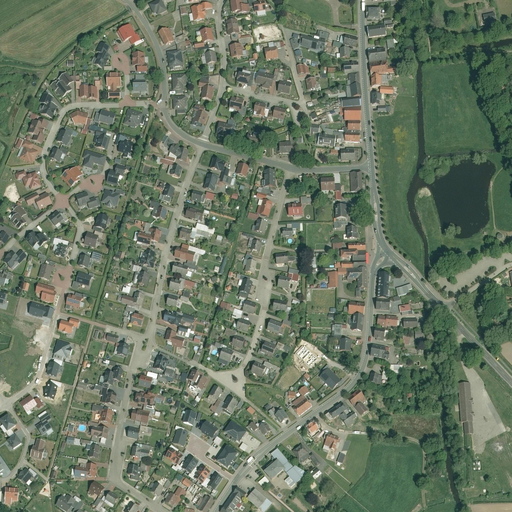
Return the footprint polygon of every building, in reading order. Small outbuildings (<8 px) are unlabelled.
[(166,11),(160,0),(159,0),(149,5),(154,14),(157,13),(158,15),(166,11)] [(239,0),(231,0),(231,11),(240,10),(240,13),(244,13),(247,12),(246,2),(240,3),(239,0)] [(253,9),(265,9),(264,0),(254,1),(253,0),(248,0),(249,5),(253,5),(253,9)] [(206,2),(189,6),(193,20),(202,18),(201,14),(204,13),(203,9),(207,8),(211,8),(212,5),(206,2)] [(380,9),(366,9),(367,22),(380,22),(380,9)] [(482,17),(484,28),(495,26),(493,15),(482,17)] [(165,18),(154,23),(166,45),(174,40),(176,49),(168,51),(169,66),(182,65),(180,50),(185,49),(182,34),(174,36),(165,18)] [(236,18),(226,20),(227,34),(230,33),(231,43),(229,43),(230,56),(241,55),(240,45),(247,45),(246,35),(239,36),(236,18)] [(384,26),(368,28),(370,39),(388,36),(386,29),(394,28),(393,21),(383,23),(384,26)] [(139,41),(129,25),(117,32),(119,37),(123,43),(128,40),(132,45),(139,41)] [(212,41),(211,28),(199,30),(200,40),(195,41),(195,49),(200,48),(200,53),(205,52),(205,56),(201,57),(201,63),(216,61),(214,49),(210,50),(209,46),(204,47),(204,42),(212,41)] [(324,46),(328,33),(320,30),(317,38),(294,31),(293,36),(302,39),(300,44),(315,49),(317,44),(324,46)] [(336,58),(349,57),(348,46),(353,45),(355,36),(344,33),(342,41),(332,40),(332,47),(339,47),(339,53),(336,53),(336,58)] [(369,49),(370,59),(386,59),(385,49),(393,49),(393,40),(384,40),(384,39),(376,39),(377,49),(369,49)] [(264,46),(266,58),(277,57),(275,48),(281,47),(280,40),(272,42),(273,45),(264,46)] [(103,69),(109,56),(106,55),(109,48),(101,44),(97,53),(99,54),(93,64),(103,69)] [(144,54),(132,54),(132,66),(137,65),(137,73),(147,72),(147,64),(144,64),(144,54)] [(371,62),(371,85),(381,85),(381,78),(387,78),(387,73),(397,73),(397,64),(386,64),(386,62),(371,62)] [(307,63),(297,63),(297,71),(307,72),(307,63)] [(359,73),(358,63),(349,64),(349,63),(344,63),(344,69),(343,69),(343,73),(345,73),(345,74),(359,73)] [(335,66),(320,66),(320,76),(335,76),(335,66)] [(237,70),(235,80),(247,82),(248,78),(254,79),(253,81),(261,82),(260,86),(267,88),(269,81),(272,82),(272,78),(279,79),(276,89),(287,92),(290,79),(281,77),(283,72),(272,69),(271,73),(248,67),(247,72),(237,70)] [(73,81),(66,73),(58,79),(61,82),(58,85),(55,82),(50,87),(55,92),(56,91),(62,98),(70,91),(67,87),(73,81)] [(183,73),(170,74),(171,89),(184,88),(183,73)] [(121,74),(106,74),(107,87),(110,87),(110,90),(108,90),(108,99),(120,99),(120,90),(117,90),(116,87),(121,87),(121,74)] [(351,85),(359,84),(359,74),(349,75),(349,81),(350,81),(351,85)] [(135,81),(135,91),(148,90),(148,81),(146,81),(146,75),(137,75),(137,81),(135,81)] [(200,97),(208,99),(212,85),(207,84),(207,76),(199,76),(197,85),(203,86),(200,97)] [(314,76),(305,79),(307,90),(316,88),(314,76)] [(362,97),(360,85),(349,86),(349,87),(346,87),(346,89),(350,88),(351,98),(362,97)] [(88,87),(79,87),(79,98),(87,98),(87,101),(96,100),(95,89),(88,89),(88,87)] [(371,92),(371,104),(380,104),(380,96),(393,96),(393,90),(380,90),(380,92),(371,92)] [(52,119),(57,107),(50,104),(53,97),(44,93),(39,103),(44,105),(40,114),(52,119)] [(185,95),(173,95),(173,110),(185,110),(185,95)] [(342,108),(361,107),(361,98),(341,100),(342,104),(335,106),(335,109),(342,108)] [(230,101),(228,109),(239,111),(241,103),(230,101)] [(193,120),(201,124),(207,112),(201,110),(203,106),(195,103),(193,108),(197,110),(193,120)] [(250,103),(248,111),(260,113),(262,105),(250,103)] [(345,121),(360,121),(361,107),(345,108),(345,121)] [(273,108),(270,115),(282,120),(285,113),(273,108)] [(143,114),(128,110),(123,124),(134,128),(135,124),(139,126),(143,114)] [(79,111),(71,116),(76,125),(81,122),(88,125),(91,115),(79,111)] [(101,122),(115,126),(118,115),(104,111),(103,114),(99,113),(96,122),(101,123),(101,122)] [(38,123),(33,121),(28,133),(34,135),(32,141),(40,144),(44,135),(39,133),(41,128),(46,130),(48,123),(39,120),(38,123)] [(348,131),(360,131),(360,122),(348,122),(348,131)] [(231,127),(218,123),(214,133),(227,138),(231,127)] [(315,124),(312,133),(315,134),(315,132),(321,133),(323,126),(315,124)] [(247,132),(245,143),(258,145),(259,141),(265,142),(267,130),(258,128),(257,133),(247,132)] [(97,147),(107,150),(110,138),(105,137),(106,131),(97,129),(95,135),(100,136),(97,147)] [(66,146),(71,135),(62,131),(57,142),(66,146)] [(345,142),(360,143),(360,134),(345,133),(345,142)] [(317,145),(334,147),(336,137),(319,135),(319,141),(318,141),(317,145)] [(167,173),(177,176),(180,168),(173,165),(175,158),(184,160),(188,149),(176,145),(168,138),(163,143),(169,148),(167,155),(164,154),(163,157),(159,156),(158,161),(170,165),(167,173)] [(122,139),(118,152),(129,156),(133,143),(122,139)] [(32,165),(38,153),(31,150),(33,145),(24,140),(21,147),(23,149),(19,159),(32,165)] [(290,143),(281,143),(280,155),(290,155),(290,143)] [(58,163),(62,153),(53,149),(49,159),(58,163)] [(346,152),(341,152),(341,161),(354,161),(354,149),(346,149),(346,152)] [(106,156),(85,150),(80,166),(92,170),(94,163),(103,166),(106,156)] [(207,173),(204,186),(213,188),(214,183),(217,184),(218,180),(233,184),(235,177),(230,176),(232,169),(223,167),(224,160),(210,156),(208,168),(220,171),(219,176),(207,173)] [(248,167),(239,164),(236,175),(245,177),(248,167)] [(74,166),(60,178),(70,189),(80,181),(78,179),(83,175),(74,166)] [(115,172),(110,171),(106,184),(117,186),(120,176),(123,176),(125,168),(117,166),(115,172)] [(41,187),(36,172),(26,176),(25,172),(15,175),(17,180),(22,179),(25,188),(29,186),(31,190),(41,187)] [(363,172),(350,172),(350,193),(363,193),(363,172)] [(275,176),(265,176),(265,181),(262,181),(262,187),(265,187),(274,187),(275,176)] [(334,176),(319,177),(320,193),(327,193),(327,191),(340,191),(340,183),(334,183),(334,176)] [(164,195),(171,197),(174,188),(159,183),(157,188),(166,191),(164,195)] [(115,189),(113,195),(122,198),(124,192),(115,189)] [(193,190),(190,199),(201,202),(203,197),(212,200),(214,193),(202,189),(201,192),(193,190)] [(86,192),(75,196),(79,208),(87,205),(88,209),(97,206),(95,198),(89,200),(86,192)] [(39,210),(52,204),(46,193),(39,197),(37,194),(25,200),(28,206),(35,203),(39,210)] [(104,193),(100,204),(104,205),(103,207),(109,209),(110,207),(114,208),(118,197),(104,193)] [(267,195),(259,193),(257,200),(265,202),(267,195)] [(151,216),(163,219),(165,207),(158,205),(159,201),(151,198),(148,208),(153,209),(151,216)] [(299,206),(289,206),(289,218),(302,218),(302,206),(307,206),(307,200),(307,198),(299,198),(299,206)] [(271,205),(264,203),(261,214),(268,215),(271,205)] [(10,212),(14,217),(8,222),(16,231),(23,225),(18,220),(25,214),(18,206),(10,212)] [(203,211),(188,206),(185,215),(195,218),(196,214),(207,217),(209,211),(203,209),(203,211)] [(346,219),(346,206),(336,207),(336,220),(331,221),(331,223),(334,223),(346,222),(346,219)] [(65,223),(69,220),(64,213),(60,216),(65,223)] [(47,222),(53,229),(62,221),(56,214),(47,222)] [(108,218),(98,215),(95,227),(104,230),(108,218)] [(181,228),(178,238),(192,241),(194,232),(207,236),(208,232),(212,233),(213,227),(196,222),(195,227),(190,225),(189,230),(181,228)] [(140,233),(137,242),(149,246),(151,241),(158,243),(161,232),(152,230),(150,229),(151,225),(146,223),(144,231),(145,231),(144,234),(140,233)] [(266,224),(259,223),(257,233),(264,235),(266,224)] [(356,228),(347,229),(348,240),(356,239),(358,239),(358,235),(356,235),(356,228)] [(292,230),(282,230),(283,240),(292,239),(292,230)] [(28,236),(23,240),(30,248),(34,245),(37,248),(45,241),(38,233),(31,239),(28,236)] [(0,244),(2,246),(8,238),(0,234),(0,244)] [(82,237),(80,245),(93,249),(95,241),(82,237)] [(260,245),(252,243),(249,253),(258,255),(260,245)] [(173,264),(171,271),(185,275),(187,269),(191,271),(194,260),(190,259),(192,252),(198,253),(199,248),(187,244),(186,249),(176,246),(173,255),(188,260),(186,268),(173,264)] [(55,257),(63,259),(66,248),(58,245),(55,257)] [(11,272),(17,265),(18,266),(26,257),(19,251),(13,259),(10,256),(2,265),(11,272)] [(80,251),(76,266),(86,269),(90,254),(80,251)] [(122,259),(124,253),(118,251),(116,258),(122,259)] [(139,265),(153,269),(156,260),(153,260),(155,253),(146,251),(144,259),(141,258),(139,265)] [(366,268),(366,251),(338,252),(339,259),(349,259),(349,258),(353,257),(353,264),(352,264),(349,264),(349,263),(342,263),(342,264),(337,264),(337,269),(366,268)] [(275,256),(276,265),(290,264),(290,253),(285,253),(285,255),(275,256)] [(92,254),(90,261),(97,263),(99,256),(92,254)] [(256,263),(248,262),(245,275),(254,276),(256,263)] [(41,266),(37,280),(47,283),(51,270),(41,266)] [(280,274),(278,284),(288,286),(289,280),(297,281),(298,269),(287,267),(287,271),(291,272),(290,276),(280,274)] [(367,289),(366,269),(348,269),(337,269),(337,273),(343,273),(343,274),(347,274),(347,281),(353,281),(353,279),(358,279),(358,289),(367,289)] [(336,288),(336,273),(328,273),(328,276),(330,276),(330,285),(328,285),(328,288),(336,288)] [(147,287),(150,276),(142,274),(139,285),(147,287)] [(76,275),(74,284),(88,288),(91,279),(76,275)] [(170,278),(168,287),(179,290),(179,286),(184,287),(185,284),(195,287),(197,281),(183,278),(182,281),(170,278)] [(378,278),(378,309),(387,309),(387,297),(393,297),(394,300),(402,300),(400,288),(387,290),(387,278),(378,278)] [(252,285),(245,282),(241,295),(249,297),(252,285)] [(40,296),(38,301),(51,305),(53,297),(51,296),(53,290),(35,285),(33,294),(40,296)] [(179,293),(177,298),(188,301),(190,292),(183,290),(182,294),(179,293)] [(123,297),(121,304),(140,310),(144,297),(135,294),(133,300),(123,297)] [(167,295),(165,304),(174,306),(176,298),(167,295)] [(66,296),(64,305),(77,309),(80,300),(66,296)] [(287,303),(275,301),(273,310),(285,312),(287,303)] [(48,308),(32,303),(29,314),(45,319),(48,308)] [(257,306),(246,303),(243,313),(254,316),(257,306)] [(410,303),(399,306),(401,315),(412,313),(410,303)] [(367,306),(348,305),(348,315),(356,316),(356,317),(354,317),(353,331),(362,331),(363,317),(361,316),(361,314),(366,315),(367,306)] [(165,311),(162,320),(172,322),(173,319),(191,323),(192,317),(187,316),(188,314),(178,312),(177,314),(165,311)] [(376,316),(376,323),(396,325),(396,316),(385,315),(385,317),(376,316)] [(145,318),(134,316),(131,330),(143,332),(145,318)] [(415,318),(403,318),(403,326),(415,326),(415,318)] [(77,324),(64,321),(61,330),(74,334),(77,324)] [(250,323),(238,321),(237,331),(248,333),(250,323)] [(284,326),(272,322),(268,332),(281,337),(284,329),(284,326)] [(229,343),(239,347),(243,338),(233,335),(235,330),(226,326),(223,335),(231,338),(229,343)] [(341,326),(333,326),(333,341),(337,342),(337,337),(341,337),(341,326)] [(187,337),(188,331),(175,328),(174,331),(167,329),(164,339),(172,341),(171,345),(180,347),(183,336),(187,337)] [(385,329),(376,328),(375,339),(383,340),(385,329)] [(113,353),(125,356),(127,343),(117,341),(118,335),(107,333),(105,342),(115,344),(113,353)] [(410,336),(402,335),(401,344),(409,345),(410,336)] [(73,344),(60,341),(56,355),(69,358),(73,344)] [(217,356),(228,360),(232,350),(222,346),(223,344),(215,341),(213,346),(220,349),(217,356)] [(349,341),(340,341),(341,353),(349,353),(349,341)] [(276,348),(265,344),(261,355),(274,359),(277,351),(287,355),(289,347),(278,343),(276,348)] [(373,345),(371,354),(387,357),(388,353),(384,352),(385,347),(373,345)] [(132,409),(130,419),(144,422),(146,414),(151,415),(154,399),(160,401),(162,393),(157,392),(158,388),(150,386),(151,380),(164,383),(165,375),(170,376),(169,383),(176,385),(179,373),(173,372),(174,367),(166,365),(167,359),(157,356),(154,368),(158,369),(156,376),(140,373),(137,386),(147,388),(146,394),(136,392),(134,401),(143,403),(141,412),(132,409)] [(254,357),(249,370),(259,374),(263,366),(276,371),(277,366),(254,357)] [(388,362),(372,358),(370,366),(386,370),(388,362)] [(99,376),(119,380),(122,368),(115,366),(116,361),(106,359),(105,364),(112,366),(111,371),(101,369),(99,376)] [(395,371),(395,374),(404,374),(404,365),(392,365),(392,371),(395,371)] [(328,369),(320,377),(333,389),(340,382),(328,369)] [(200,374),(192,370),(188,380),(196,384),(200,374)] [(372,372),(370,380),(380,383),(381,378),(389,380),(390,374),(382,372),(381,374),(372,372)] [(208,382),(201,378),(195,388),(202,393),(208,382)] [(88,390),(90,384),(81,381),(79,387),(88,390)] [(293,409),(297,414),(311,404),(305,396),(310,392),(305,384),(298,389),(301,394),(291,402),(295,408),(293,409)] [(473,423),(470,384),(458,385),(461,424),(462,436),(463,436),(472,435),(473,435),(472,423),(473,423)] [(105,404),(115,406),(117,396),(107,394),(108,386),(102,385),(99,397),(106,398),(105,404)] [(222,390),(214,385),(206,397),(214,402),(210,409),(218,414),(221,409),(229,413),(237,401),(227,395),(223,401),(217,398),(222,390)] [(364,394),(351,401),(360,417),(368,413),(364,405),(368,402),(364,394)] [(28,396),(17,404),(24,414),(34,407),(37,410),(42,407),(36,399),(32,401),(28,396)] [(344,406),(330,416),(335,422),(340,419),(347,429),(354,430),(360,424),(356,420),(358,418),(358,417),(355,414),(352,415),(344,406)] [(249,410),(254,415),(258,412),(252,407),(249,410)] [(101,422),(110,424),(113,412),(104,410),(101,422)] [(193,426),(196,415),(187,412),(183,423),(193,426)] [(289,419),(283,412),(277,416),(283,423),(289,419)] [(6,414),(0,418),(0,425),(5,433),(14,426),(6,414)] [(39,423),(33,427),(40,437),(50,430),(45,422),(49,420),(45,414),(37,419),(39,423)] [(91,435),(106,438),(108,428),(95,425),(96,422),(89,420),(87,425),(93,427),(91,435)] [(308,433),(313,440),(324,432),(321,428),(316,432),(314,429),(318,425),(314,420),(305,427),(309,432),(308,433)] [(271,431),(264,421),(257,426),(264,436),(271,431)] [(212,439),(218,430),(206,422),(200,431),(212,439)] [(239,443),(246,433),(232,423),(225,433),(239,443)] [(258,429),(253,423),(249,425),(254,432),(258,429)] [(129,427),(127,437),(136,439),(138,432),(146,433),(147,428),(139,426),(138,428),(129,427)] [(187,433),(178,431),(174,444),(183,447),(187,433)] [(326,459),(331,460),(339,439),(326,434),(323,439),(326,440),(324,445),(330,448),(326,459)] [(5,441),(11,450),(20,444),(14,435),(5,441)] [(216,442),(221,446),(224,440),(219,437),(216,442)] [(31,447),(28,458),(39,462),(42,450),(41,450),(43,443),(35,441),(33,447),(31,447)] [(148,447),(134,444),(132,458),(140,460),(139,467),(130,465),(128,474),(132,475),(131,478),(139,479),(141,470),(148,472),(150,464),(147,463),(150,448),(154,449),(155,445),(148,444),(148,447)] [(245,452),(248,447),(243,444),(240,449),(245,452)] [(302,444),(293,450),(302,463),(310,458),(315,465),(320,462),(312,451),(309,453),(302,444)] [(98,460),(100,448),(90,446),(88,458),(98,460)] [(227,469),(237,454),(227,447),(217,462),(227,469)] [(278,447),(269,454),(275,461),(264,469),(271,479),(284,469),(295,484),(307,475),(293,463),(291,465),(278,447)] [(178,465),(183,457),(171,449),(166,457),(178,465)] [(344,457),(338,455),(335,463),(341,465),(344,457)] [(190,474),(198,462),(190,457),(182,469),(190,474)] [(74,466),(74,479),(84,480),(84,475),(95,476),(95,464),(87,464),(87,459),(78,459),(78,466),(74,466)] [(202,484),(210,472),(202,467),(194,479),(202,484)] [(317,467),(311,472),(314,477),(321,473),(317,467)] [(18,478),(17,480),(24,485),(31,476),(24,470),(23,471),(22,471),(17,476),(18,478)] [(263,474),(256,480),(260,484),(266,478),(263,474)] [(208,486),(214,490),(222,479),(216,475),(208,486)] [(200,487),(185,476),(181,482),(187,486),(186,487),(192,492),(195,488),(197,490),(200,487)] [(155,480),(149,489),(157,495),(163,486),(166,488),(171,482),(165,477),(160,483),(155,480)] [(105,491),(97,484),(92,490),(101,496),(105,491)] [(169,490),(162,499),(169,504),(171,501),(175,503),(179,497),(183,499),(187,493),(177,486),(172,493),(169,490)] [(21,490),(7,488),(5,499),(19,501),(21,490)] [(236,511),(246,497),(234,489),(220,511),(236,511)] [(260,511),(270,501),(257,490),(247,502),(258,511),(260,511)] [(196,508),(203,511),(204,511),(213,499),(205,494),(202,497),(196,493),(192,500),(198,505),(196,508)] [(119,501),(112,495),(107,501),(115,507),(119,501)] [(82,507),(72,498),(69,502),(63,498),(56,507),(62,511),(66,511),(72,506),(77,510),(75,511),(82,511),(80,510),(82,507)]
